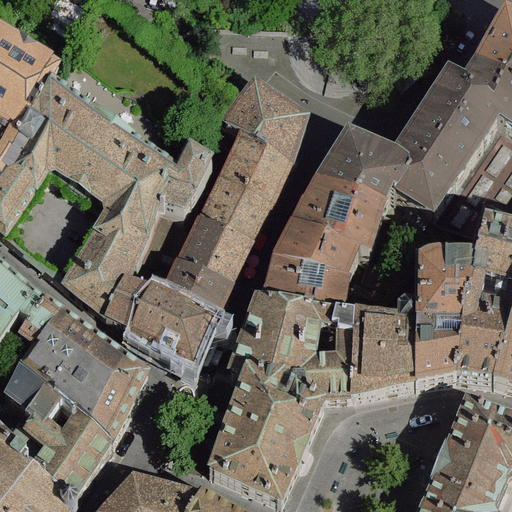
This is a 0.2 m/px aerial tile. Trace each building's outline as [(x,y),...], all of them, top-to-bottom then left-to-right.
[(511,36),(509,35),(494,59),(481,81),(511,97),(511,36)] [(12,162),(51,100),(59,88),(0,52),(0,192),(20,166),(12,162)] [(511,97),(481,81),(475,89),(466,103),(502,128),(498,133),(511,139),(511,97)] [(403,179),(393,206),(435,227),(498,133),(502,128),(466,103),(451,94),(444,106),(397,176),(403,179)] [(307,130),(256,98),(244,114),(237,122),(230,118),(221,130),(245,147),(290,178),(299,154),(307,130)] [(70,286),(65,294),(109,331),(127,295),(130,297),(155,235),(161,218),(173,224),(185,229),(213,180),(191,167),(178,187),(51,100),(12,162),(20,166),(0,192),(0,240),(6,245),(48,183),(59,182),(83,199),(105,215),(108,226),(70,286)] [(511,139),(498,133),(435,227),(476,240),(485,212),(496,212),(511,219),(511,139)] [(281,197),(290,178),(245,147),(223,195),(271,219),(281,197)] [(351,157),(321,200),(383,226),(393,206),(403,179),(397,176),(386,171),(351,157)] [(202,236),(251,257),(271,219),(223,195),(202,236)] [(383,226),(321,200),(313,211),(286,259),(354,278),(359,267),(369,271),(383,226)] [(161,218),(155,235),(167,239),(173,224),(161,218)] [(251,257),(202,236),(163,312),(214,336),(232,303),(230,299),(245,269),(251,257)] [(494,393),(511,341),(511,253),(486,247),(478,281),(467,319),(458,388),(483,391),(494,393)] [(354,278),(286,259),(277,273),(275,285),(273,290),(267,316),(343,329),(347,309),(354,278)] [(45,278),(65,294),(70,286),(47,275),(45,278)] [(421,279),(419,327),(418,394),(440,391),(458,388),(467,319),(478,281),(421,279)] [(5,280),(0,285),(0,358),(3,354),(6,355),(21,334),(29,340),(47,316),(21,294),(11,286),(5,280)] [(123,338),(134,346),(152,308),(130,297),(127,295),(109,331),(123,338)] [(152,308),(134,346),(162,362),(180,371),(195,379),(205,355),(214,336),(163,312),(152,308)] [(343,329),(267,316),(260,315),(250,341),(233,388),(247,389),(308,391),(307,407),(325,409),(330,409),(340,407),(354,406),(358,332),(343,329)] [(149,389),(47,316),(29,340),(21,352),(38,363),(23,384),(64,415),(79,428),(114,457),(142,402),(149,389)] [(399,337),(358,332),(354,406),(391,400),(418,394),(419,327),(414,322),(406,321),(400,326),(399,337)] [(511,341),(494,393),(510,397),(511,397),(511,341)] [(100,477),(114,457),(79,428),(65,447),(48,434),(64,415),(23,384),(17,379),(6,391),(12,396),(6,405),(31,424),(10,450),(14,458),(8,467),(64,510),(67,507),(73,506),(78,508),(100,477)] [(308,391),(247,389),(232,430),(212,482),(279,511),(282,511),(308,457),(325,409),(307,407),(308,391)] [(511,428),(466,410),(422,511),(498,511),(510,485),(511,483),(511,428)] [(63,511),(64,510),(8,467),(14,458),(10,450),(0,439),(0,511),(63,511)] [(196,511),(136,496),(120,511),(196,511)]
